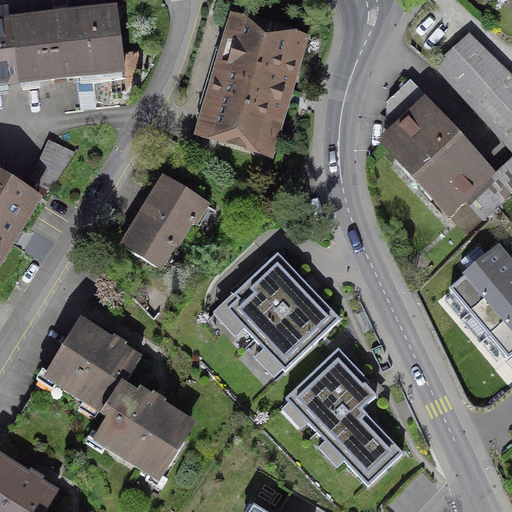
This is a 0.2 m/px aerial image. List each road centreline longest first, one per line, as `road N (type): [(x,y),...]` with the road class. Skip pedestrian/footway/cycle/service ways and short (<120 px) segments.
road 1 (tertiary): [(473,480),(351,221),(340,179),(339,120),(369,29),(370,0)]
road 2 (residential): [(0,367),(166,74),(186,0)]
